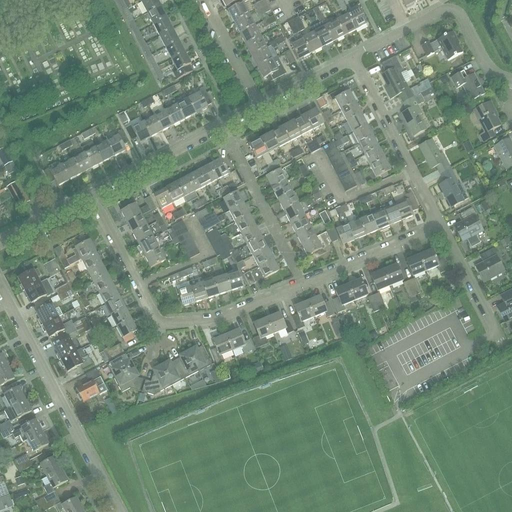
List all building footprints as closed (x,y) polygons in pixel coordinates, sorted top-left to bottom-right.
[(117,0),(124,12),(129,9),(124,0),(117,0)] [(146,0),(141,3),(147,15),(161,7),(157,0),(146,0)] [(242,0),(241,0),(221,0),(226,8),(242,0)] [(253,6),(256,12),(268,5),(265,0),(253,6)] [(413,4),(415,3),(413,0),(401,0),(407,10),(414,6),(413,4)] [(347,9),(344,3),(339,6),(342,12),(347,9)] [(228,12),(234,23),(249,15),(243,4),(228,12)] [(268,5),(256,12),(259,18),(271,11),(268,5)] [(147,15),(153,26),(167,18),(161,7),(147,15)] [(313,11),(316,17),(321,15),(318,8),(313,11)] [(124,12),(130,23),(135,21),(129,9),(124,12)] [(347,16),(355,31),(367,25),(359,10),(347,16)] [(234,23),(240,35),(255,26),(249,15),(234,23)] [(319,23),(311,28),(314,33),(322,49),(333,43),(323,24),(323,23),(325,21),(321,15),(316,17),(319,23)] [(336,22),(344,37),(355,31),(347,16),(336,22)] [(265,29),(277,23),(273,17),(261,23),(265,29)] [(153,26),(159,38),(173,30),(167,18),(153,26)] [(293,21),(299,33),(305,30),(299,18),(293,21)] [(130,23),(135,35),(140,32),(135,21),(130,23)] [(294,36),(299,33),(293,21),(287,24),(294,36)] [(323,24),(333,43),(344,37),(336,22),(330,25),(328,21),(323,24)] [(240,35),(246,46),(261,38),(255,26),(240,35)] [(159,38),(165,49),(179,42),(173,30),(159,38)] [(135,35),(142,47),(147,44),(140,32),(135,35)] [(303,39),(311,55),(322,49),(314,33),(303,39)] [(463,54),(458,45),(459,44),(453,33),(430,45),(429,43),(421,47),(427,58),(435,54),(434,54),(441,50),(448,62),(463,54)] [(277,41),(279,46),(285,43),(284,40),(285,39),(284,37),(276,41),(277,41)] [(246,46),(252,57),(267,49),(261,38),(246,46)] [(293,38),(287,41),(290,46),(291,46),(299,61),(311,55),(303,39),(296,43),(293,38)] [(276,41),(269,44),(271,47),(272,50),(273,49),(279,46),(277,41),(276,41)] [(165,49),(171,61),(185,53),(179,42),(165,49)] [(142,47),(148,58),(153,56),(147,44),(142,47)] [(267,49),(252,57),(257,68),(278,58),(273,49),(272,50),(271,47),(267,49)] [(287,60),(289,65),(290,66),(296,63),(290,51),(284,54),(287,60)] [(173,74),(177,81),(193,72),(189,66),(191,65),(185,53),(171,61),(177,72),(173,74)] [(148,58),(154,70),(159,67),(153,56),(148,58)] [(278,58),(257,68),(263,80),(268,78),(270,83),(286,74),(278,58)] [(391,100),(399,96),(403,104),(424,92),(420,86),(417,88),(417,86),(409,91),(401,74),(403,73),(395,58),(382,64),(387,73),(382,76),(389,91),(387,92),(391,100)] [(154,70),(160,80),(164,77),(159,67),(154,70)] [(456,91),(462,87),(470,103),(485,95),(474,75),(467,79),(464,72),(450,79),(456,91)] [(446,76),(440,80),(442,83),(446,85),(450,83),(446,76)] [(169,89),(172,95),(177,92),(174,87),(169,89)] [(188,99),(196,115),(208,109),(207,107),(212,104),(204,88),(198,91),(199,94),(188,99)] [(166,98),(172,95),(169,89),(163,93),(166,98)] [(428,130),(420,115),(423,114),(418,106),(425,102),(426,104),(437,98),(432,89),(428,91),(424,93),(424,92),(403,104),(407,112),(402,114),(414,137),(428,130)] [(335,101),(341,112),(356,104),(350,92),(344,95),(341,90),(329,96),(332,102),(335,101)] [(146,99),(149,105),(155,102),(152,96),(146,99)] [(144,108),(149,105),(146,99),(141,102),(144,108)] [(177,105),(185,120),(196,115),(188,99),(177,105)] [(501,126),(497,118),(496,118),(493,113),(495,112),(491,103),(473,112),(484,133),(479,136),(483,143),(495,137),(492,131),(501,126)] [(341,112),(347,123),(362,115),(356,104),(341,112)] [(166,111),(174,126),(185,120),(177,105),(166,111)] [(305,116),(313,131),(325,125),(317,110),(305,116)] [(124,111),(119,114),(123,123),(129,120),(124,111)] [(155,117),(163,132),(174,126),(166,111),(155,117)] [(323,114),(326,120),(332,117),(329,111),(323,114)] [(347,123),(353,134),(367,126),(362,115),(347,123)] [(294,122),(302,137),(313,131),(305,116),(294,122)] [(144,123),(152,138),(163,132),(155,117),(144,123)] [(326,120),(329,125),(334,122),(332,117),(326,120)] [(283,127),(291,143),(302,137),(294,122),(283,127)] [(137,139),(140,144),(152,138),(144,123),(132,129),(131,126),(125,129),(132,141),(137,139)] [(353,134),(358,145),(373,137),(367,126),(353,134)] [(271,133),(279,149),(291,143),(283,127),(271,133)] [(87,132),(90,138),(95,135),(93,129),(87,132)] [(112,152),(115,157),(126,151),(123,146),(128,143),(122,131),(116,134),(117,137),(107,142),(112,152)] [(84,141),(90,138),(87,132),(81,135),(84,141)] [(260,139),(268,154),(279,149),(271,133),(260,139)] [(335,137),(337,142),(340,141),(344,139),(341,133),(335,137)] [(317,140),(320,146),(326,143),(323,137),(317,140)] [(358,145),(364,156),(379,148),(373,137),(358,145)] [(257,161),(268,154),(260,139),(249,145),(257,161)] [(312,154),(315,152),(321,149),(319,146),(320,146),(317,140),(313,142),(312,139),(305,143),(312,154)] [(437,167),(441,175),(452,170),(443,153),(441,155),(433,140),(419,148),(431,170),(437,167)] [(511,168),(511,144),(509,140),(494,148),(507,172),(511,168)] [(65,144),(68,149),(73,146),(70,141),(65,144)] [(334,143),(322,149),(326,155),(337,149),(343,146),(340,141),(337,142),(334,143)] [(95,148),(103,163),(115,157),(112,152),(107,142),(95,148)] [(469,142),(463,145),(467,154),(474,151),(469,142)] [(84,154),(92,169),(103,163),(95,148),(93,143),(82,149),(85,154),(84,154)] [(62,153),(68,149),(65,144),(59,147),(62,153)] [(298,157),(303,154),(300,148),(295,151),(298,157)] [(364,156),(370,167),(385,160),(379,148),(364,156)] [(6,149),(0,151),(0,159),(0,160),(9,156),(6,149)] [(337,149),(326,155),(328,160),(340,154),(337,149)] [(290,154),(293,160),(298,157),(295,151),(290,154)] [(73,160),(81,175),(92,169),(84,154),(73,160)] [(340,154),(328,160),(331,166),(343,160),(340,154)] [(346,159),(349,164),(355,161),(352,156),(346,159)] [(62,166),(70,181),(81,175),(73,160),(62,166)] [(209,166),(217,181),(229,175),(221,160),(209,166)] [(273,163),(275,169),(281,166),(278,160),(273,163)] [(343,160),(331,166),(334,171),(345,165),(343,160)] [(376,179),(381,176),(383,180),(390,176),(388,173),(391,171),(385,160),(370,167),(376,179)] [(358,166),(355,161),(349,164),(352,170),(358,166)] [(10,165),(5,168),(9,176),(14,173),(13,172),(16,170),(17,170),(16,167),(13,163),(10,164),(10,165)] [(345,165),(334,171),(337,177),(348,171),(345,165)] [(58,187),(70,181),(62,166),(51,172),(49,169),(44,172),(50,184),(55,182),(58,187)] [(198,172),(206,187),(217,181),(209,166),(198,172)] [(299,169),(302,174),(307,171),(305,166),(299,169)] [(268,182),(272,190),(287,182),(281,170),(266,178),(268,182)] [(465,201),(469,199),(461,184),(459,184),(452,170),(441,175),(445,183),(439,186),(451,209),(465,201)] [(304,180),(310,177),(307,171),(302,174),(304,180)] [(348,171),(337,177),(340,182),(351,176),(348,171)] [(187,178),(195,193),(206,187),(198,172),(187,178)] [(355,175),(360,185),(361,187),(367,184),(361,172),(355,175)] [(351,176),(340,182),(343,188),(354,182),(351,176)] [(176,183),(184,198),(195,193),(187,178),(176,183)] [(18,182),(7,188),(12,198),(14,197),(18,195),(24,205),(30,202),(22,189),(18,182)] [(274,194),(278,201),(293,193),(287,182),(272,190),(274,194)] [(354,182),(343,188),(346,193),(357,187),(354,182)] [(165,189),(172,204),(184,198),(176,183),(165,189)] [(28,186),(22,189),(30,202),(34,199),(35,199),(28,186)] [(222,190),(225,196),(230,193),(227,187),(222,190)] [(311,192),(313,197),(319,193),(316,188),(311,192)] [(153,195),(161,210),(172,204),(165,189),(153,195)] [(223,200),(229,212),(244,204),(239,195),(238,193),(223,200)] [(279,204),(284,213),(299,204),(293,193),(278,201),(279,204)] [(316,202),(322,199),(319,193),(313,197),(316,202)] [(395,206),(401,222),(414,217),(412,213),(419,210),(412,194),(404,197),(406,202),(395,206)] [(121,213),(127,224),(142,216),(156,209),(150,198),(144,201),(147,206),(139,210),(136,205),(121,213)] [(199,202),(202,207),(208,204),(205,199),(199,202)] [(487,200),(480,203),(485,212),(492,209),(487,200)] [(229,212),(235,223),(250,215),(246,207),(244,204),(229,212)] [(285,214),(290,223),(305,215),(299,204),(284,213),(285,214)] [(384,211),(390,227),(401,222),(395,206),(384,211)] [(340,208),(336,210),(340,221),(343,220),(345,219),(346,219),(343,213),(341,208),(340,208)] [(375,208),(369,210),(371,216),(378,232),(390,227),(384,211),(377,214),(375,208)] [(454,227),(462,243),(467,241),(471,249),(481,243),(477,236),(484,232),(476,216),(472,209),(458,216),(462,223),(454,227)] [(177,213),(180,219),(186,216),(183,210),(177,213)] [(195,215),(198,221),(209,215),(206,210),(195,215)] [(319,215),(322,221),(328,217),(325,212),(319,215)] [(172,216),(175,222),(180,219),(177,213),(172,216)] [(209,215),(198,221),(201,227),(217,218),(214,213),(209,215)] [(154,217),(157,223),(162,220),(159,214),(154,217)] [(235,223),(241,234),(256,227),(252,220),(250,215),(235,223)] [(291,226),(295,234),(311,227),(305,215),(290,223),(291,226)] [(127,224),(133,236),(148,228),(142,216),(127,224)] [(360,221),(366,236),(378,232),(371,216),(360,221)] [(322,221),(325,226),(331,223),(328,217),(322,221)] [(217,218),(201,227),(204,232),(220,224),(217,218)] [(348,226),(354,241),(366,236),(360,221),(348,226)] [(171,228),(172,229),(174,233),(174,234),(186,228),(183,222),(171,228)] [(336,230),(343,246),(354,241),(348,226),(336,230)] [(241,234),(247,246),(261,238),(257,230),(256,227),(241,234)] [(297,237),(301,246),(316,238),(311,227),(295,234),(297,237)] [(133,236),(139,247),(154,239),(148,228),(133,236)] [(186,228),(174,234),(177,239),(189,233),(186,228)] [(217,230),(205,236),(208,241),(219,235),(217,230)] [(326,233),(332,244),(338,241),(332,230),(326,233)] [(169,235),(172,241),(177,239),(174,234),(174,233),(169,235)] [(177,239),(172,241),(175,247),(180,244),(180,245),(191,239),(189,233),(177,239)] [(219,235),(208,241),(211,246),(222,241),(219,235)] [(320,236),(316,238),(301,246),(303,249),(307,257),(323,249),(326,247),(320,236)] [(222,241),(211,246),(214,252),(225,246),(230,244),(227,238),(222,241)] [(247,246),(252,257),(267,249),(263,241),(261,238),(247,246)] [(145,258),(160,250),(154,239),(139,247),(145,258)] [(191,239),(180,245),(183,250),(194,244),(191,239)] [(507,240),(501,243),(503,248),(504,249),(509,246),(510,245),(507,240)] [(75,249),(81,261),(96,253),(90,241),(75,249)] [(194,244),(183,250),(186,255),(197,249),(194,244)] [(225,246),(228,252),(229,252),(230,251),(233,249),(230,244),(225,246)] [(225,246),(214,252),(217,258),(220,256),(228,252),(225,246)] [(54,250),(64,269),(69,267),(59,248),(54,250)] [(197,249),(186,255),(188,261),(200,255),(197,249)] [(252,257),(258,268),(273,260),(269,253),(267,249),(252,257)] [(505,272),(497,257),(498,257),(494,249),(480,257),(483,263),(475,268),(484,284),(505,272)] [(151,269),(166,261),(160,250),(145,258),(151,269)] [(234,252),(232,253),(235,259),(240,256),(237,251),(235,252),(234,252)] [(420,256),(426,273),(438,268),(441,274),(449,271),(442,255),(436,258),(433,251),(420,256)] [(230,254),(228,252),(220,256),(223,262),(231,257),(230,254)] [(81,261),(87,272),(102,264),(96,253),(81,261)] [(413,278),(426,273),(420,256),(406,262),(413,278)] [(51,279),(61,273),(55,260),(44,266),(51,279)] [(275,264),(273,260),(258,268),(264,280),(279,272),(275,264)] [(243,262),(238,265),(241,270),(246,267),(243,262)] [(87,272),(93,283),(108,275),(102,264),(87,272)] [(384,271),(391,288),(404,282),(397,265),(384,271)] [(20,287),(23,293),(41,284),(38,278),(41,277),(38,270),(35,271),(18,279),(22,286),(20,287)] [(378,293),(391,288),(384,271),(371,276),(378,293)] [(179,274),(170,278),(172,283),(186,277),(187,277),(185,272),(179,274)] [(226,276),(232,292),(244,288),(244,286),(242,281),(239,272),(226,276)] [(72,273),(67,275),(70,281),(76,279),(72,273)] [(244,276),(249,287),(256,284),(250,273),(244,276)] [(93,283),(99,294),(114,286),(108,275),(93,283)] [(214,280),(219,296),(232,292),(226,276),(214,280)] [(70,281),(73,287),(79,284),(76,279),(70,281)] [(189,283),(196,304),(207,300),(201,279),(189,283)] [(201,279),(207,300),(219,296),(214,280),(202,283),(201,279)] [(409,281),(415,297),(421,294),(415,279),(409,281)] [(33,288),(23,293),(26,299),(28,298),(31,304),(47,296),(48,297),(55,294),(47,280),(41,284),(33,288)] [(348,286),(355,302),(368,297),(362,280),(348,286)] [(409,299),(415,297),(409,281),(403,284),(409,299)] [(183,308),(196,304),(189,283),(177,287),(178,291),(183,308)] [(67,284),(55,291),(58,296),(70,290),(67,284)] [(99,294),(105,305),(120,297),(114,286),(99,294)] [(346,311),(344,307),(355,302),(348,286),(335,291),(338,299),(333,301),(338,314),(346,311)] [(70,290),(58,296),(61,302),(73,296),(70,290)] [(505,324),(511,320),(511,292),(502,298),(505,304),(497,308),(505,324)] [(373,296),(379,311),(385,309),(379,294),(373,296)] [(79,298),(82,304),(87,301),(84,295),(79,298)] [(373,314),(379,311),(373,296),(367,298),(373,314)] [(105,305),(110,316),(112,316),(125,308),(120,297),(105,305)] [(308,302),(314,319),(325,314),(327,319),(335,316),(329,302),(324,305),(321,297),(308,302)] [(82,304),(85,309),(90,306),(87,301),(82,304)] [(303,323),(314,319),(308,302),(295,308),(298,315),(292,318),(298,331),(305,328),(303,323)] [(36,314),(40,321),(38,322),(41,328),(59,318),(63,315),(57,303),(53,305),(36,314)] [(110,316),(116,328),(131,319),(125,308),(112,316),(110,316)] [(267,319),(274,336),(279,334),(279,335),(283,339),(288,337),(287,335),(294,332),(289,319),(283,321),(280,314),(267,319)] [(91,320),(94,326),(99,323),(96,317),(91,320)] [(66,330),(59,318),(41,328),(44,333),(46,332),(49,339),(66,330)] [(86,319),(73,325),(76,331),(89,324),(86,319)] [(116,328),(123,340),(138,332),(131,319),(116,328)] [(257,349),(268,345),(266,339),(274,336),(267,319),(254,325),(259,337),(253,339),(257,349)] [(102,329),(99,323),(94,326),(97,331),(102,329)] [(89,324),(76,331),(79,337),(92,330),(89,324)] [(227,336),(233,353),(241,349),(244,355),(254,351),(250,341),(244,343),(239,331),(227,336)] [(93,336),(87,339),(90,345),(96,342),(93,336)] [(224,361),(222,357),(233,353),(227,336),(213,341),(216,349),(211,351),(216,365),(224,361)] [(56,356),(59,362),(80,350),(77,352),(71,340),(54,348),(58,355),(56,356)] [(104,351),(109,362),(124,354),(122,351),(123,351),(120,345),(110,350),(109,348),(104,351)] [(196,368),(199,373),(212,365),(202,347),(197,350),(197,349),(188,353),(196,368)] [(80,350),(59,362),(62,368),(64,367),(67,373),(80,367),(83,372),(94,367),(89,356),(84,358),(80,350)] [(176,361),(185,380),(199,373),(196,368),(188,353),(180,357),(181,359),(176,361)] [(290,355),(283,357),(285,363),(292,360),(290,355)] [(0,356),(0,371),(8,368),(2,356),(0,356)] [(112,364),(108,367),(109,368),(110,371),(112,374),(115,380),(134,370),(134,368),(131,362),(130,361),(129,360),(128,361),(126,357),(125,357),(112,364)] [(163,368),(172,387),(185,380),(176,361),(171,364),(170,363),(162,367),(163,368)] [(146,381),(142,393),(154,397),(172,387),(163,368),(162,367),(153,372),(154,373),(151,383),(146,381)] [(0,387),(15,380),(9,368),(8,368),(0,371),(0,387)] [(77,391),(79,395),(78,396),(80,401),(82,401),(84,404),(107,392),(108,391),(97,370),(86,375),(88,381),(92,379),(93,383),(93,382),(77,391)] [(115,380),(122,394),(131,389),(140,392),(144,380),(138,379),(139,378),(134,370),(115,380)] [(217,370),(210,374),(216,385),(223,382),(222,381),(217,370)] [(4,396),(10,409),(25,400),(19,388),(4,396)] [(4,412),(9,422),(10,423),(16,420),(16,421),(32,413),(25,400),(10,409),(4,412)] [(116,406),(109,409),(112,415),(118,411),(116,406)] [(0,434),(0,435),(3,440),(13,435),(15,439),(20,436),(23,442),(27,441),(42,433),(36,421),(21,429),(15,432),(13,428),(10,429),(0,434)] [(0,434),(0,435),(13,428),(10,423),(9,422),(0,427),(0,434)] [(47,443),(42,433),(27,441),(33,454),(49,446),(47,443)] [(14,462),(17,468),(30,461),(27,455),(14,462)] [(40,466),(46,478),(62,470),(57,460),(55,458),(40,466)] [(30,461),(17,468),(20,473),(33,467),(30,461)] [(35,503),(38,508),(58,498),(56,495),(54,490),(68,482),(67,480),(62,470),(46,478),(50,485),(43,488),(48,496),(35,503)] [(22,477),(15,480),(18,487),(24,485),(22,477)] [(0,499),(9,496),(3,478),(0,478),(0,499)] [(0,511),(14,508),(9,496),(0,499),(0,511)] [(81,511),(83,511),(78,502),(77,499),(63,506),(58,498),(38,508),(40,511),(45,511),(55,507),(58,511),(81,511)]
